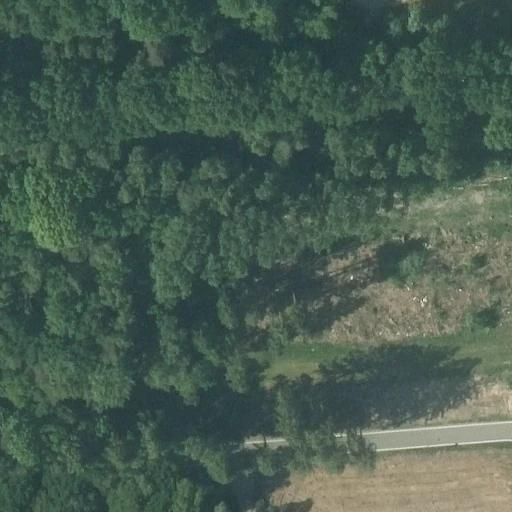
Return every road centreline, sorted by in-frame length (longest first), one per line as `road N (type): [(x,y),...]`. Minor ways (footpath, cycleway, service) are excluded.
road 1 (residential): [(0,477),(511,435)]
road 2 (secondary): [(0,108),(398,79),(511,82)]
